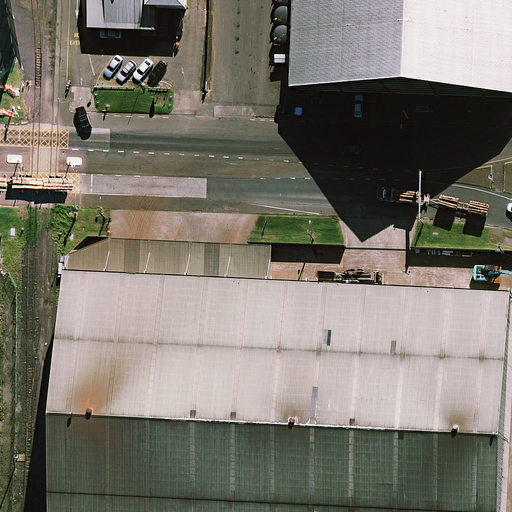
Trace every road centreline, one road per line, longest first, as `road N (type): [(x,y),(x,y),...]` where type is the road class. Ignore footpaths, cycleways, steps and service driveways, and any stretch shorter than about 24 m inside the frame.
road 1 (unclassified): [(511,213),(412,198),(0,183)]
road 2 (unclassified): [(0,138),(413,151),(511,140)]
